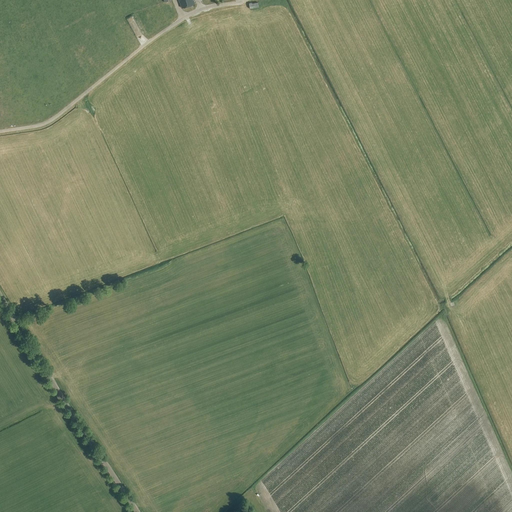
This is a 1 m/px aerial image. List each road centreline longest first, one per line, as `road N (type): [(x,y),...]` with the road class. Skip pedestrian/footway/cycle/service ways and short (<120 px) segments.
road 1 (unclassified): [(0,131),(45,123),(187,16),(239,3)]
road 2 (unclassified): [(136,511),(0,294)]
